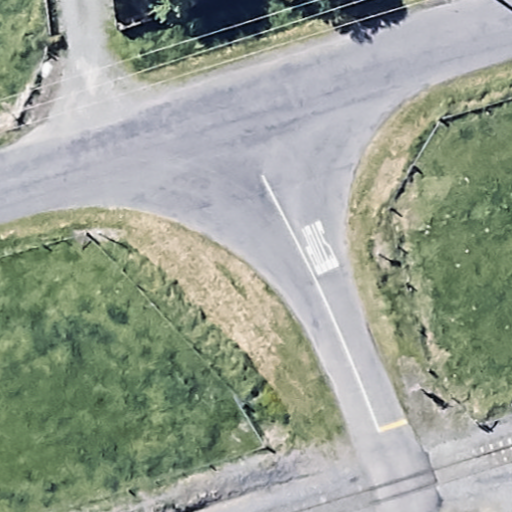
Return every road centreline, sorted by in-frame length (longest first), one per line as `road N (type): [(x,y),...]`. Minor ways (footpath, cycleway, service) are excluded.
road 1 (residential): [(405,511),(244,109)]
road 2 (unclassified): [(244,109),(511,27)]
road 3 (unclassified): [(0,188),(244,109)]
